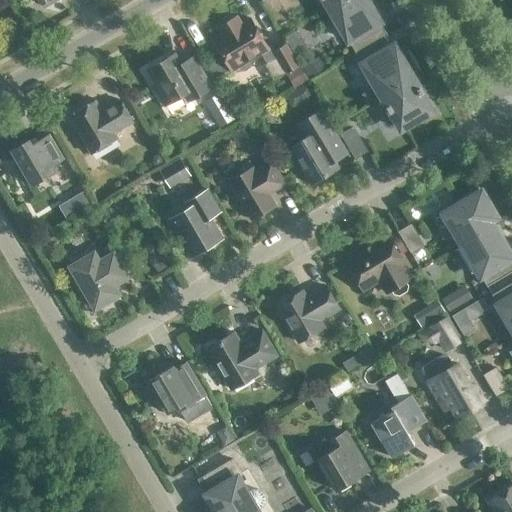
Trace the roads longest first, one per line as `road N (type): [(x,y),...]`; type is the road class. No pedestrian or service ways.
road 1 (residential): [(79,363),(510,114)]
road 2 (residential): [(165,0),(0,101)]
road 3 (residential): [(79,363),(167,511)]
road 4 (residential): [(511,429),(370,511)]
road 5 (residential): [(0,228),(79,363)]
road 6 (unclassified): [(442,0),(510,114)]
